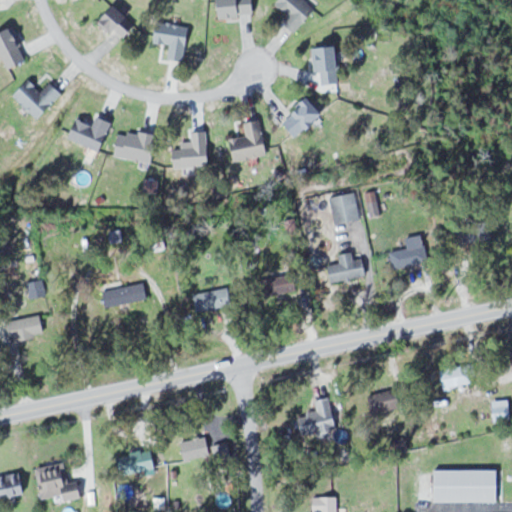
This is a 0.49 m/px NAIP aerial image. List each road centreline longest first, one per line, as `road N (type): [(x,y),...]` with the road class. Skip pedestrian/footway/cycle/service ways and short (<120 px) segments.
road 1 (secondary): [(0,417),(511,305)]
road 2 (residential): [(39,0),(61,40),(115,85),(150,94),(219,93),(246,83),(257,67)]
road 3 (residential): [(242,363),(258,511)]
